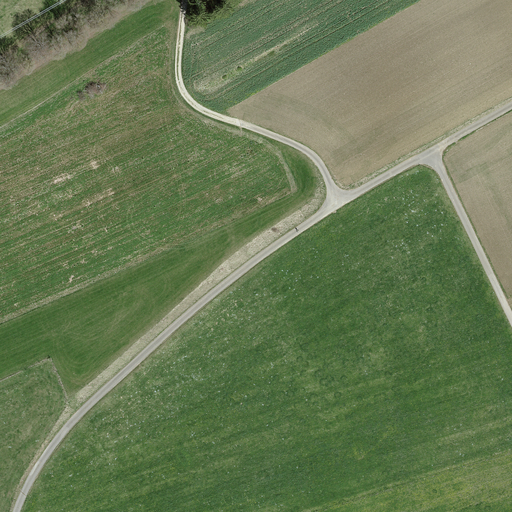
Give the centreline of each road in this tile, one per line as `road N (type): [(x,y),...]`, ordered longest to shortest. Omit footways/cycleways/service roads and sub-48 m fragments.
road 1 (unclassified): [(511,318),(432,150),(340,200),(171,330),(63,434),(17,511)]
road 2 (track): [(183,0),(178,70),(189,99),(303,147),(340,200)]
